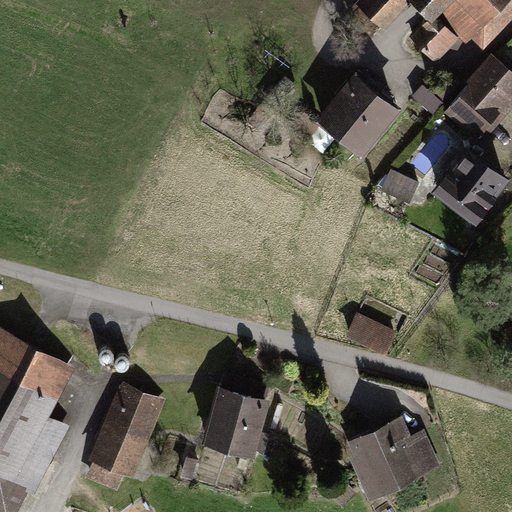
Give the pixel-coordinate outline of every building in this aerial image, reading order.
[(371,33),(402,0),(368,0),(353,16),(371,33)] [(417,0),(430,13),(436,7),(467,36),(502,0),(417,0)] [(434,14),(413,35),(433,55),(454,33),(434,14)] [(511,88),(511,73),(492,57),(442,114),(465,135),(469,130),(473,133),(511,88)] [(359,76),(357,74),(322,117),(360,147),(394,105),(373,88),(379,81),(365,69),(359,76)] [(434,91),(443,99),(460,81),(451,73),(434,91)] [(432,112),(442,101),(424,85),(414,95),(432,112)] [(316,122),(306,115),(297,127),(308,135),(316,122)] [(468,149),(439,187),(474,215),(504,176),(468,149)] [(409,198),(417,181),(391,169),(383,186),(409,198)] [(348,315),(338,310),(334,319),(344,323),(348,315)] [(358,314),(349,331),(385,349),(394,331),(358,314)] [(59,361),(0,330),(0,511),(11,511),(28,482),(31,484),(64,423),(35,408),(59,361)] [(266,385),(226,374),(223,385),(221,385),(207,436),(251,448),(265,397),(263,397),(266,385)] [(155,399),(128,388),(108,434),(103,432),(95,452),(100,454),(91,475),(118,486),(127,465),(134,468),(143,448),(136,445),(155,399)] [(399,419),(355,439),(367,466),(373,468),(381,485),(435,461),(421,431),(407,437),(399,419)] [(198,460),(187,457),(184,472),(194,475),(198,460)] [(331,487),(342,499),(352,490),(341,478),(331,487)]
